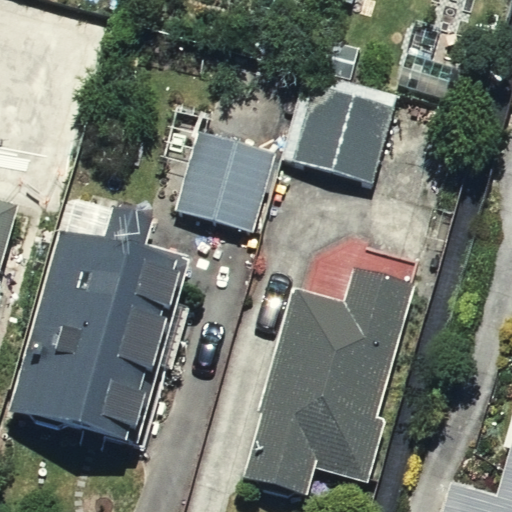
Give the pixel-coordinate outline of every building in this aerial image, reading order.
[(307,72),(283,160),(373,185),(398,97),(307,72)] [(276,155),(198,132),(175,211),(254,233),(276,155)] [(0,200),(0,269),(18,206),(0,200)] [(79,200),(68,203),(10,410),(137,445),(190,256),(146,244),(154,215),(117,204),(114,210),(79,200)] [(344,303),(292,289),(240,477),(308,496),(315,470),(370,485),(388,420),(379,417),(416,283),(354,266),(344,303)] [(511,511),(511,388),(486,489),(433,475),(423,511),(511,511)]
